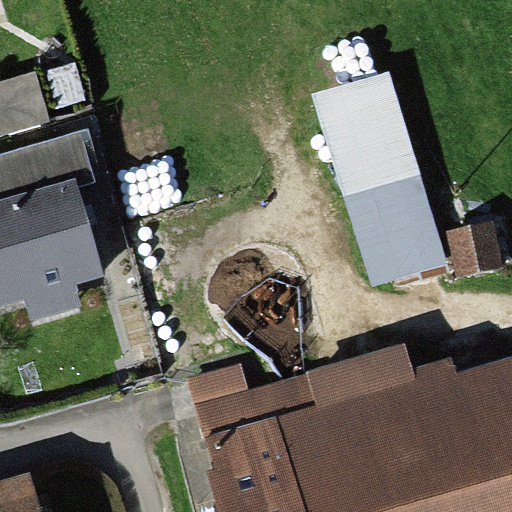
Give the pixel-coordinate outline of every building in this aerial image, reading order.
[(316,91),(376,291),(457,267),(397,66),(316,91)] [(37,67),(0,77),(0,136),(52,122),(37,67)] [(11,154),(26,198),(76,181),(80,192),(100,186),(81,130),(11,154)] [(26,198),(0,204),(0,318),(0,320),(106,289),(80,192),(76,181),(26,198)] [(402,368),(203,419),(227,511),(511,511),(511,379),(412,405),(402,368)] [(28,511),(26,503),(0,511),(28,511)]
